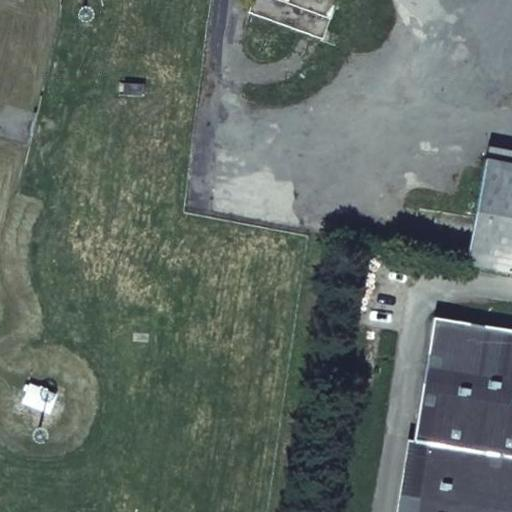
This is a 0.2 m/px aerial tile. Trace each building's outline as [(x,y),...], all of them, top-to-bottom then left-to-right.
[(250,0),(246,13),(322,39),(335,0),(250,0)] [(144,97),(144,85),(128,84),(127,96),(144,97)] [(511,166),(485,162),(466,265),(511,273),(511,166)] [(511,511),(511,332),(434,319),(402,511),(511,511)] [(369,331),(360,391),(372,393),(382,333),(369,331)] [(54,397),(31,387),(25,402),(47,411),(54,397)]
